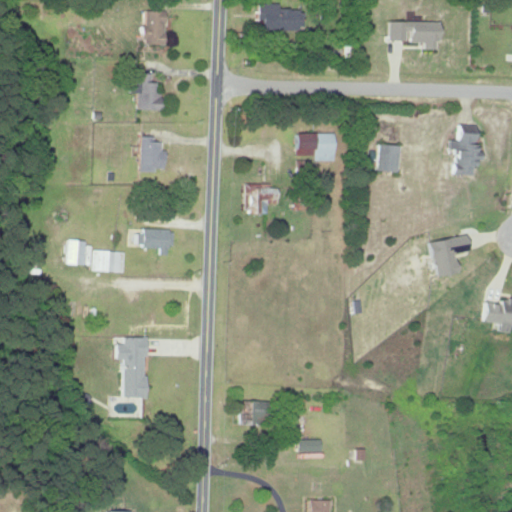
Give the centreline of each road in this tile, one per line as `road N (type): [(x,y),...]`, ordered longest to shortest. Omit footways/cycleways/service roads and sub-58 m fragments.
road 1 (residential): [(197,511),(213,0)]
road 2 (residential): [(511,91),(210,83)]
